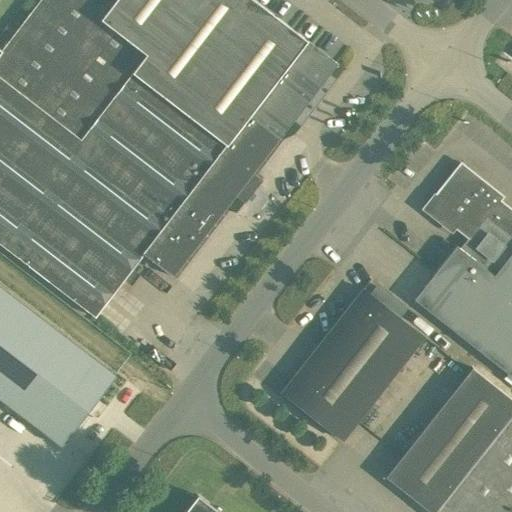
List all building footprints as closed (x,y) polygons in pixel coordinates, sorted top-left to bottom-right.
[(0,0),(0,29),(22,0),(0,0)] [(173,277),(235,196),(244,204),(253,192),(262,180),(253,173),(337,64),(253,0),(39,0),(0,50),(0,49),(0,244),(94,317),(143,254),(173,277)] [(414,299),(413,299),(511,377),(511,210),(499,201),(503,197),(460,163),(426,206),(429,208),(439,216),(468,238),(460,248),(456,245),(445,259),(435,272),(434,273),(414,299)] [(362,289),(281,392),(343,440),(423,337),(362,289)] [(0,346),(35,373),(31,378),(21,371),(0,399),(0,432),(4,435),(41,386),(36,383),(41,377),(55,388),(43,403),(74,427),(91,405),(93,407),(98,400),(96,399),(113,377),(0,291),(0,346)] [(511,511),(511,399),(471,368),(385,477),(428,511),(511,511)] [(218,511),(197,495),(184,511),(218,511)]
